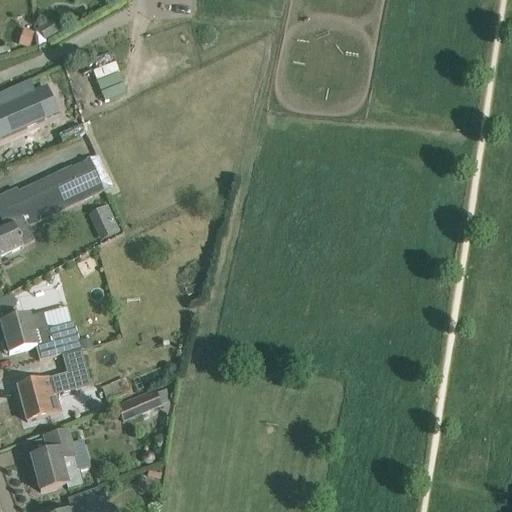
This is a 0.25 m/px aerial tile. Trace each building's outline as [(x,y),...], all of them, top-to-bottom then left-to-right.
[(59,35),(51,22),(38,30),(45,43),(59,35)] [(34,35),(23,31),(18,46),(29,49),(34,35)] [(0,141),(58,115),(47,88),(0,109),(0,141)] [(18,194),(17,191),(0,198),(0,222),(3,228),(0,229),(0,257),(22,247),(23,248),(34,244),(27,229),(105,194),(89,161),(18,194)] [(91,216),(102,243),(123,234),(112,207),(91,216)] [(12,297),(0,300),(0,309),(1,313),(16,308),(12,297)] [(29,319),(0,326),(5,342),(2,343),(1,345),(3,355),(6,356),(8,355),(9,357),(35,350),(39,363),(62,357),(81,352),(79,344),(74,324),(54,330),(47,329),(44,316),(29,320),(29,319)] [(90,341),(79,344),(81,352),(92,349),(90,341)] [(81,352),(62,357),(71,393),(91,388),(81,352)] [(50,380),(17,389),(26,424),(60,415),(50,380)] [(101,389),(107,403),(130,393),(125,380),(101,389)] [(116,408),(123,425),(161,409),(161,407),(169,403),(165,393),(157,397),(154,392),(116,408)] [(67,434),(44,440),(48,455),(31,460),(40,494),(66,487),(67,491),(82,487),(78,473),(90,469),(83,443),(71,446),(67,434)]
